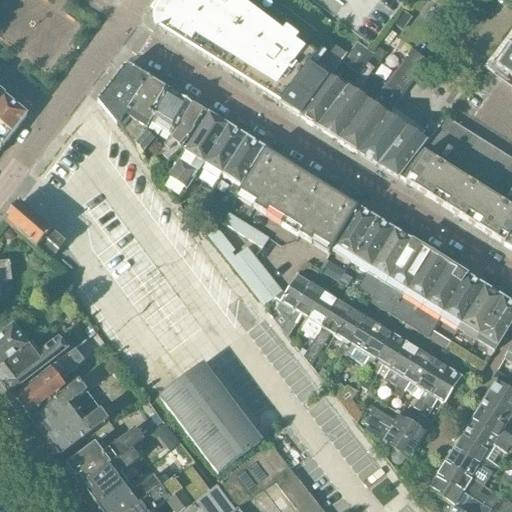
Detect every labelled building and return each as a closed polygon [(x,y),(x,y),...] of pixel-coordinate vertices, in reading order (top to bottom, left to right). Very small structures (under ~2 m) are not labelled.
[(159,31),(222,70),(279,106),(280,106),(279,106),(279,107),(317,57),(316,56),(296,41),(299,37),(289,29),(286,33),(241,0),(161,0),(151,14),(153,15),(153,14),(155,16),(154,18),(154,20),(154,23),(154,26),(154,28),(155,30),(155,31),(160,30),(159,31)] [(307,0),(341,25),(359,0),(307,0)] [(371,48),(407,0),(359,0),(341,25),(371,48)] [(403,32),(413,18),(405,12),(394,25),(403,32)] [(470,47),(459,31),(446,39),(457,56),(470,47)] [(279,107),(299,119),(326,82),(328,79),(341,63),(347,56),(327,42),(316,56),(317,57),(279,107)] [(358,75),(373,54),(358,43),(348,56),(347,56),(341,63),(358,75)] [(477,76),(489,60),(471,46),(459,62),(477,76)] [(511,46),(498,67),(511,77),(511,46)] [(317,129),(341,144),(385,84),(372,75),(387,55),(378,48),(374,55),(373,54),(358,75),(346,90),(317,129)] [(341,144),(358,155),(387,116),(389,117),(428,62),(412,50),(386,86),(385,84),(341,144)] [(122,72),(98,102),(122,132),(134,118),(133,117),(138,108),(134,106),(149,81),(131,70),(122,72)] [(299,119),(317,129),(346,90),(328,79),(326,82),(299,119)] [(151,116),(166,91),(149,81),(134,106),(138,108),(133,117),(134,118),(122,132),(134,147),(150,127),(149,127),(155,119),(151,116)] [(192,107),(166,91),(151,116),(155,119),(149,127),(150,127),(134,147),(141,155),(159,132),(170,139),(173,137),(192,107)] [(14,107),(2,98),(0,101),(0,143),(4,147),(24,121),(24,119),(24,117),(24,115),(24,114),(14,106),(14,107)] [(158,152),(167,161),(190,138),(191,136),(205,116),(206,115),(192,107),(173,137),(170,139),(158,152)] [(178,204),(204,165),(228,129),(209,117),(208,118),(205,116),(191,136),(194,138),(162,185),(178,204)] [(407,129),(394,121),(389,117),(387,116),(358,155),(378,168),(407,129)] [(503,247),(511,235),(511,161),(446,120),(439,129),(437,128),(399,179),(400,179),(399,181),(503,247)] [(378,168),(399,181),(400,179),(399,179),(437,128),(431,122),(420,138),(407,129),(378,168)] [(246,140),(228,129),(204,165),(222,177),(246,140)] [(264,152),(246,140),(222,177),(234,185),(229,193),(236,197),(256,165),(264,152)] [(256,166),(237,197),(239,199),(242,195),(257,204),(254,209),(266,217),(269,212),(302,233),(299,237),(312,245),(320,250),(327,254),(329,256),(334,248),(357,210),(355,209),(348,204),(340,199),(339,198),(264,152),(256,165),(256,166)] [(163,168),(155,159),(149,164),(151,166),(149,168),(156,175),(163,168)] [(192,221),(198,212),(191,204),(185,211),(192,221)] [(55,256),(65,245),(19,205),(5,224),(7,225),(6,226),(49,263),(55,256)] [(334,248),(353,259),(376,222),(357,210),(334,248)] [(263,250),(269,240),(245,225),(226,213),(220,223),(263,250)] [(203,222),(197,227),(207,239),(213,229),(203,222)] [(353,259),(371,271),(394,233),(376,222),(353,259)] [(255,259),(247,249),(236,258),(232,254),(235,252),(215,229),(209,239),(264,307),(282,293),(255,259)] [(394,233),(371,271),(362,284),(360,288),(356,295),(374,306),(412,244),(394,233)] [(511,235),(503,247),(511,252),(511,235)] [(430,256),(412,244),(374,306),(392,317),(430,256)] [(448,266),(430,256),(392,317),(409,328),(448,266)] [(338,283),(342,277),(345,272),(327,261),(320,272),(338,283)] [(0,299),(1,300),(0,294),(0,283),(11,282),(9,264),(0,264),(0,299)] [(428,339),(432,333),(443,316),(466,278),(448,266),(409,328),(428,339)] [(311,286),(297,277),(280,305),(278,308),(278,313),(281,317),(275,321),(283,331),(311,286)] [(356,295),(360,288),(342,277),(338,283),(356,295)] [(443,316),(461,327),(484,289),(466,278),(443,316)] [(71,288),(67,284),(66,282),(61,287),(65,292),(71,288)] [(325,294),(311,286),(283,331),(289,338),(296,325),(301,318),(307,322),(325,294)] [(461,327),(479,338),(502,300),(484,289),(461,327)] [(338,303),(325,294),(307,322),(301,331),(311,337),(310,338),(315,341),(338,303)] [(479,338),(496,349),(497,350),(511,325),(511,306),(502,300),(479,338)] [(352,311),(338,303),(315,341),(305,357),(312,366),(321,351),(319,350),(328,335),(335,339),(352,311)] [(365,320),(352,311),(335,339),(341,342),(333,357),(341,361),(365,320)] [(379,328),(365,320),(341,361),(348,365),(351,359),(356,351),(362,356),(379,328)] [(0,328),(0,335),(1,337),(0,337),(0,372),(29,350),(30,350),(24,341),(28,338),(21,328),(16,332),(13,328),(8,322),(0,328)] [(96,337),(89,328),(80,335),(83,339),(70,349),(74,354),(96,337)] [(362,356),(363,356),(369,360),(365,368),(367,369),(365,372),(368,374),(363,383),(365,384),(393,337),(379,328),(362,356)] [(446,350),(447,348),(450,344),(432,333),(428,339),(446,350)] [(82,364),(104,348),(96,337),(74,354),(14,400),(30,421),(67,393),(57,380),(60,377),(63,380),(83,365),(82,364)] [(406,345),(393,337),(365,384),(371,387),(379,375),(385,378),(406,345)] [(0,372),(0,381),(11,397),(69,354),(59,343),(36,359),(29,350),(0,372)] [(447,348),(446,350),(464,362),(468,355),(450,344),(447,348)] [(406,345),(385,378),(384,380),(397,388),(398,389),(420,353),(406,345)] [(434,362),(420,353),(398,389),(397,388),(386,407),(392,411),(400,399),(401,400),(410,385),(417,389),(434,362)] [(468,355),(464,362),(472,367),(476,360),(468,355)] [(87,395),(121,369),(113,359),(79,384),(87,395)] [(447,370),(434,362),(417,389),(423,394),(414,409),(421,413),(447,370)] [(262,443),(204,368),(160,402),(218,477),(262,443)] [(322,370),(319,376),(326,384),(331,375),(322,370)] [(444,406),(452,394),(461,379),(447,370),(421,413),(420,414),(427,419),(433,409),(437,402),(444,406)] [(511,382),(497,373),(496,376),(493,380),(496,382),(511,391),(511,389),(511,382)] [(496,382),(488,397),(511,412),(511,392),(511,391),(496,382)] [(79,384),(67,393),(30,421),(36,429),(36,428),(45,441),(75,418),(68,409),(87,395),(79,384)] [(342,388),(333,395),(348,413),(354,402),(342,388)] [(109,424),(87,395),(68,409),(75,418),(45,441),(54,452),(53,452),(60,461),(109,424)] [(511,412),(488,397),(479,411),(506,427),(510,420),(511,421),(511,412)] [(407,421),(400,416),(396,423),(384,415),(388,409),(375,401),(371,408),(367,415),(371,418),(419,447),(427,433),(421,429),(407,421)] [(357,424),(363,414),(354,402),(348,413),(357,424)] [(479,411),(471,424),(511,448),(511,446),(511,439),(502,433),(506,427),(479,411)] [(410,461),(419,447),(371,418),(366,425),(369,427),(366,432),(374,438),(374,439),(395,452),(392,458),(393,464),(397,466),(403,465),(406,459),(410,461)] [(471,424),(463,438),(490,454),(493,447),(506,455),(511,448),(471,424)] [(131,451),(144,442),(135,431),(107,452),(100,443),(66,468),(81,489),(131,451)] [(454,451),(493,475),(494,476),(499,467),(486,460),(490,454),(463,438),(454,451)] [(185,511),(234,511),(252,501),(258,497),(276,486),(291,505),(296,511),(322,511),(291,472),(271,447),(267,450),(233,476),(213,491),(192,507),(185,511)] [(131,451),(81,489),(96,509),(128,486),(127,484),(138,476),(132,468),(140,462),(131,451)] [(454,451),(446,465),(473,482),(477,475),(489,482),(493,475),(454,451)] [(418,474),(405,465),(398,475),(405,484),(409,478),(414,481),(418,474)] [(446,465),(438,478),(492,511),(502,500),(492,494),(489,499),(481,494),(484,489),(473,482),(446,465)] [(173,482),(134,511),(157,511),(166,505),(171,511),(185,511),(192,507),(209,494),(190,469),(173,482)] [(511,487),(511,473),(506,473),(502,478),(511,487)] [(438,478),(429,492),(456,509),(461,511),(462,511),(463,511),(464,510),(465,509),(468,509),(470,509),(472,510),(473,511),(472,511),(491,511),(492,511),(438,478)] [(96,509),(98,511),(134,511),(173,482),(161,491),(153,480),(134,494),(128,486),(96,509)] [(493,511),(511,511),(511,507),(503,500),(493,511)]
